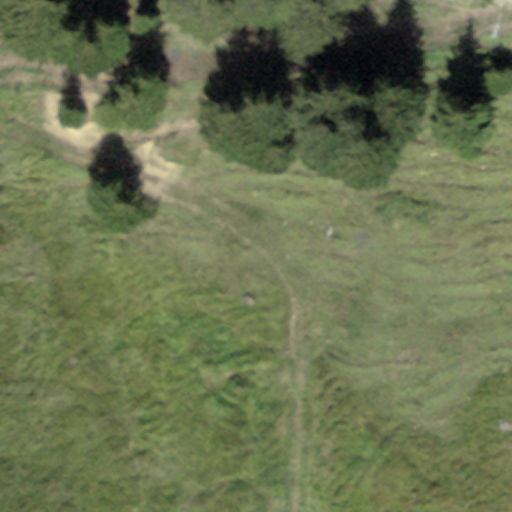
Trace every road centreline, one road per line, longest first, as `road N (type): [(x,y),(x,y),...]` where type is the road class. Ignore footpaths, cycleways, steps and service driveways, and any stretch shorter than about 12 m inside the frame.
road 1 (track): [(302,511),(295,455),(300,305),(281,258),(226,208),(4,108),(0,95)]
road 2 (track): [(0,80),(6,63),(33,57),(145,76),(363,46),(511,12)]
